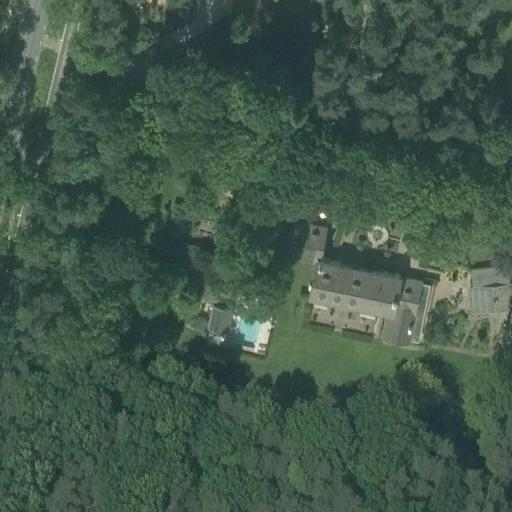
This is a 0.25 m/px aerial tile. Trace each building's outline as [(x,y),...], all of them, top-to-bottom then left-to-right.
[(224,173),(221,192),(233,194),(236,176),(224,173)] [(292,221),(286,252),(317,258),(310,293),(327,296),(328,298),(329,300),(331,302),(333,304),(334,305),(337,306),(339,307),(341,307),(343,308),(346,308),(348,308),(350,307),(353,306),(355,305),(357,304),(359,303),(389,309),(384,333),(408,338),(415,301),(419,281),(399,277),(399,274),(370,268),(369,271),(338,265),(339,262),(323,258),(323,256),(319,255),(325,227),(292,221)] [(474,311),(511,306),(511,280),(508,281),(507,267),(470,271),(474,311)] [(211,328),(228,331),(232,311),(215,307),(211,328)] [(168,395),(183,383),(173,370),(157,382),(168,395)]
